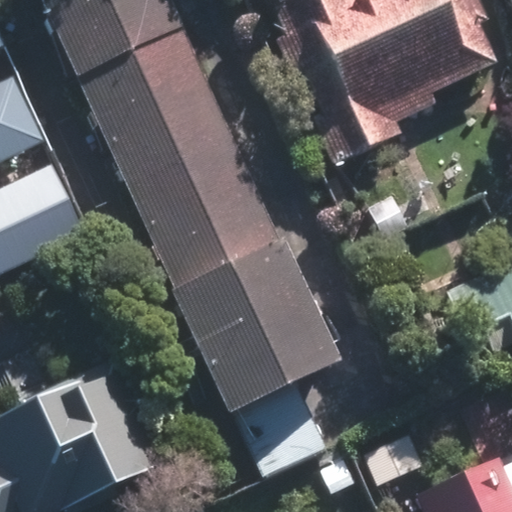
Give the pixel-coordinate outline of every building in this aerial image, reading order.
[(217,416),(330,363),(157,0),(31,0),(169,289),(159,293),(217,416)] [(486,22),(475,0),(261,0),(278,37),(271,41),(327,165),(394,135),(390,126),(431,107),(425,94),(490,65),(473,28),(486,22)] [(0,156),(36,139),(4,72),(0,73),(0,156)] [(62,190),(0,218),(0,261),(4,270),(83,233),(62,190)] [(508,362),(511,360),(511,266),(431,301),(449,343),(493,323),(508,362)] [(0,511),(45,511),(157,461),(110,358),(0,407),(0,511)] [(292,387),(228,417),(257,479),(320,449),(292,387)] [(337,453),(313,463),(323,490),(347,480),(337,453)] [(511,511),(511,502),(490,455),(405,493),(413,511),(511,511)]
